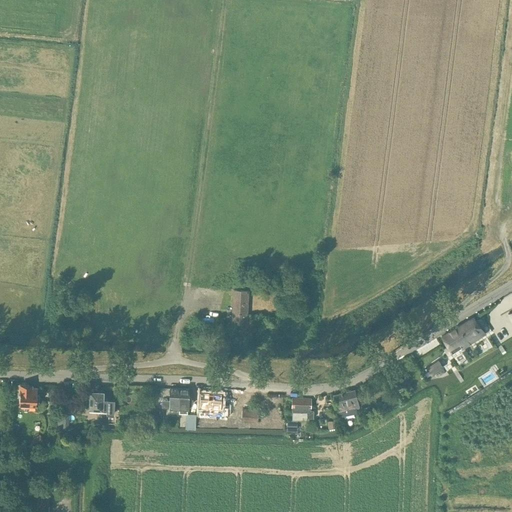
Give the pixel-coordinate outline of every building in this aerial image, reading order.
[(247,290),(233,290),(232,323),(246,323),(247,290)] [(444,348),(446,352),(448,355),(461,346),(462,348),(485,334),(473,316),(441,336),(448,346),(444,348)] [(429,367),(432,372),(435,371),(444,366),(440,360),(429,367)] [(385,389),(388,394),(397,389),(408,382),(405,377),(394,384),(385,389)] [(32,384),(20,384),(19,404),(36,404),(37,387),(31,387),(32,384)] [(169,400),(162,400),(162,406),(169,406),(169,409),(169,412),(179,412),(179,388),(170,388),(169,400)] [(179,388),(179,412),(184,413),(184,407),(188,407),(188,405),(191,405),(191,398),(189,398),(189,388),(179,388)] [(103,391),(97,391),(97,389),(92,389),(92,391),(90,390),(89,411),(106,412),(114,412),(114,398),(103,397),(103,391)] [(338,411),(354,406),(355,408),(359,407),(354,389),(333,394),(338,411)] [(200,390),(198,415),(227,417),(228,403),(221,403),(222,392),(200,390)] [(292,397),(292,402),(292,419),(306,420),(307,418),(313,418),(313,410),(310,410),(311,398),(302,398),(292,397)] [(241,420),(257,421),(258,409),(242,408),(241,420)] [(186,413),(185,428),(189,428),(195,428),(195,425),(196,414),(189,414),(186,413)] [(337,428),(336,420),(327,421),(328,429),(337,428)] [(40,434),(29,441),(33,447),(44,441),(40,434)] [(26,507),(25,511),(47,511),(49,493),(26,492),(26,497),(23,497),(22,507),(26,507)]
